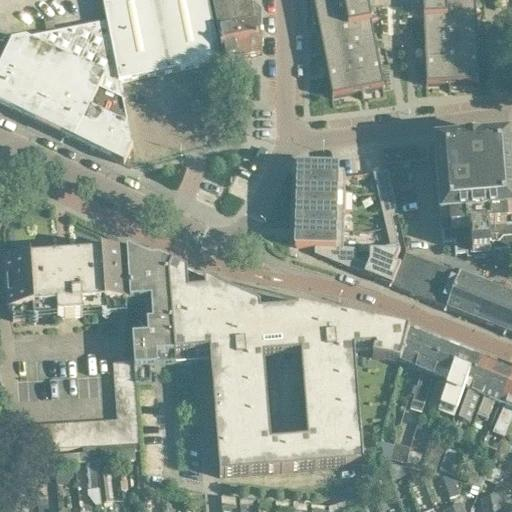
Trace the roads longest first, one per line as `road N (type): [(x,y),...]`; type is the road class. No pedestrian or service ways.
road 1 (unclassified): [(511,355),(385,304),(303,283),(241,237)]
road 2 (residential): [(241,237),(195,236),(8,143)]
road 3 (unclassified): [(286,144),(511,116)]
road 4 (residential): [(286,144),(285,0)]
